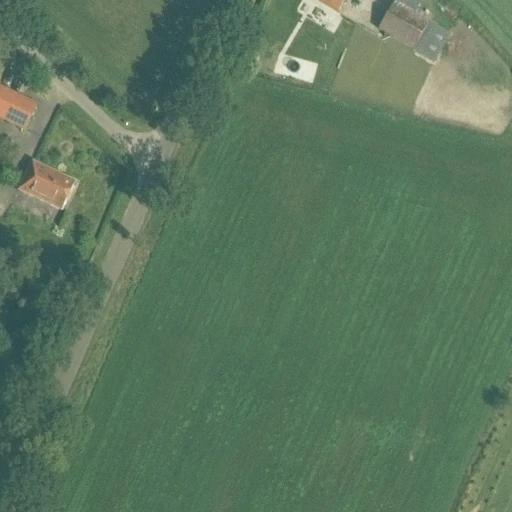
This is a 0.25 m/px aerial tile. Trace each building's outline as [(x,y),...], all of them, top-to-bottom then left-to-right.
[(314,0),(338,14),(346,0),(314,0)] [(405,47),(434,64),(451,37),(413,14),(420,4),(413,0),(397,0),(379,31),(391,39),(387,47),(400,55),(405,47)] [(0,88),(0,119),(23,130),(35,105),(0,88)] [(19,192),(62,212),(75,184),(33,164),(19,192)] [(0,337),(0,338),(10,317),(0,312),(0,337)]
